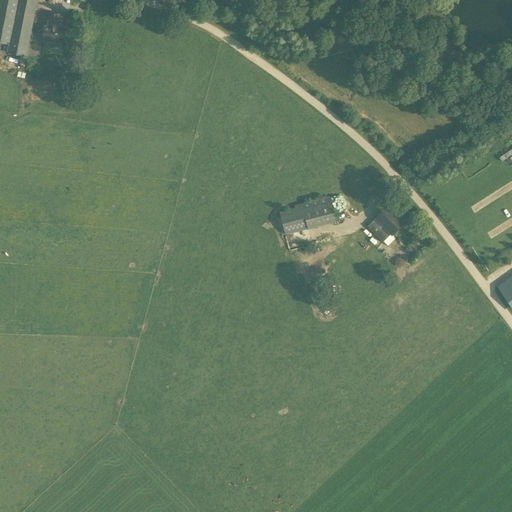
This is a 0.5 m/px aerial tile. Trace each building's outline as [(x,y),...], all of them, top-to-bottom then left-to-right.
[(0,0),(0,42),(8,44),(6,52),(26,56),(37,0),(0,0)] [(62,26),(63,14),(47,12),(46,25),(44,25),(43,42),(50,42),(50,45),(60,46),(61,43),(65,44),(66,27),(62,26)] [(505,164),(511,160),(511,147),(500,153),(505,164)] [(280,211),(286,234),(309,228),(336,222),(329,196),(296,204),(295,208),(280,211)] [(375,219),(369,226),(368,227),(383,242),(384,241),(391,234),(392,235),(405,222),(388,206),(375,219)] [(511,276),(498,287),(511,306),(511,307),(511,276)]
